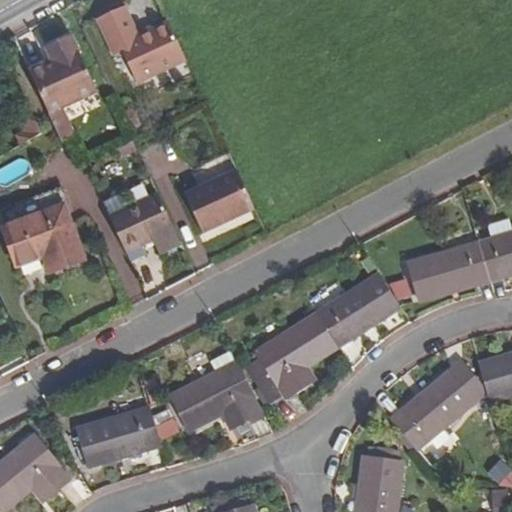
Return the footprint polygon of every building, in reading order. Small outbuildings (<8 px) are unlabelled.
[(134,82),(183,60),(164,20),(146,28),(148,31),(136,36),(133,30),(121,4),(93,18),(111,53),(119,50),(134,82)] [(145,25),(133,30),(136,36),(148,31),(146,28),(145,25)] [(28,75),(47,117),(96,94),(72,44),(48,55),(52,65),(28,75)] [(17,140),(21,149),(41,137),(31,117),(22,121),(26,129),(24,136),(17,140)] [(199,233),(215,226),(214,223),(223,219),(224,222),(253,209),(235,172),(197,188),(181,194),(199,233)] [(154,194),(106,216),(124,255),(155,240),(161,254),(178,246),(154,194)] [(63,206),(3,229),(18,268),(43,259),(49,274),(84,261),(63,206)] [(511,275),(511,232),(477,243),(489,282),(511,275)] [(489,282),(477,243),(408,264),(419,303),(489,282)] [(316,314),(337,348),(399,310),(377,276),(316,314)] [(337,348),(316,314),(254,353),(258,360),(245,368),(268,405),(281,397),(285,402),(314,384),(304,368),(337,348)] [(511,354),(477,365),(489,403),(511,396),(511,354)] [(259,414),(233,363),(170,396),(188,431),(223,414),(231,429),(259,414)] [(447,373),(390,420),(414,451),(419,447),(472,403),(447,373)] [(87,467),(158,445),(146,409),(76,431),(87,467)] [(35,437),(0,464),(0,511),(3,511),(34,487),(45,501),(70,481),(35,437)] [(362,459),(356,511),(394,511),(401,464),(362,459)]
